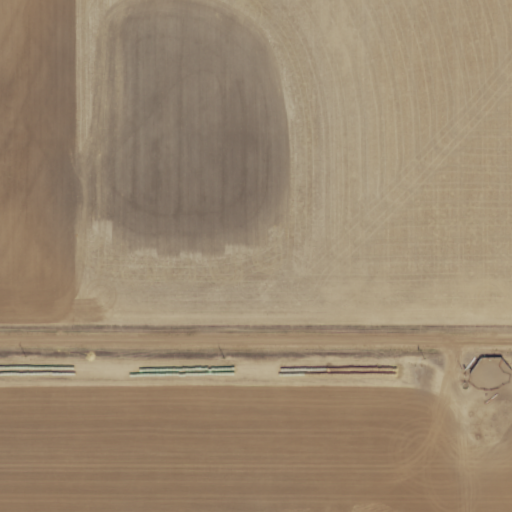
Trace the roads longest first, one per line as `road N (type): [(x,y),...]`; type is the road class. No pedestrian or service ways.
road 1 (residential): [(511,342),(0,340)]
road 2 (residential): [(425,511),(425,342)]
